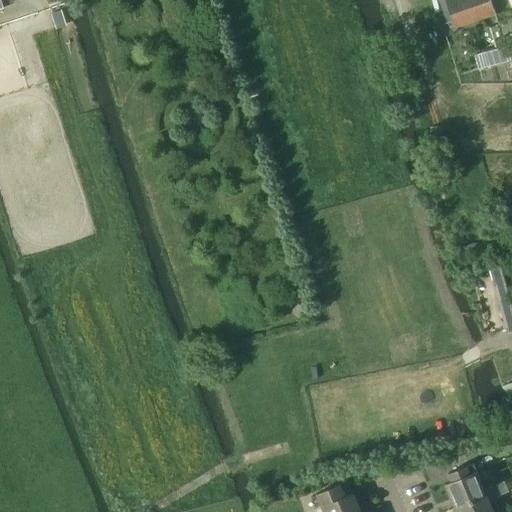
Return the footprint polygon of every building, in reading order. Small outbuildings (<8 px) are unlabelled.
[(496,15),(495,13),(490,0),(438,0),(446,24),(452,22),(454,29),(496,15)] [(60,11),(51,14),(55,28),(64,25),(60,11)] [(460,262),(491,254),(486,234),(476,237),(477,242),(456,247),(460,262)] [(511,262),(511,263),(510,262),(489,268),(506,332),(511,330),(511,262)] [(496,484),(483,489),(476,471),(475,471),(472,464),(446,474),(449,482),(444,484),(454,507),(491,492),(493,497),(501,494),(496,484)] [(501,494),(508,491),(506,486),(504,481),(496,484),(501,494)] [(361,511),(353,492),(344,495),(339,484),(316,494),(323,511),(361,511)] [(492,511),(488,500),(493,497),(491,492),(454,507),(455,511),(492,511)]
